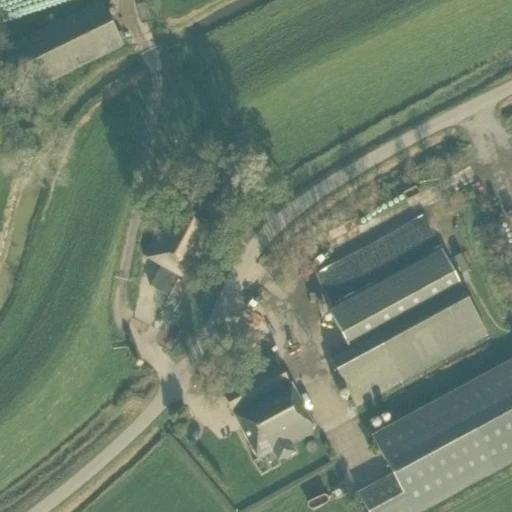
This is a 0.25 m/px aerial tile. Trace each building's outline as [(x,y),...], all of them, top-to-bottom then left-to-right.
[(0,52),(0,61),(18,98),(121,47),(99,3),(0,52)] [(213,182),(219,169),(200,159),(193,172),(213,182)] [(213,230),(233,196),(211,185),(199,208),(176,197),(145,258),(162,267),(152,289),(165,296),(156,315),(174,324),(193,289),(178,280),(180,276),(188,281),(215,231),(213,230)] [(374,220),(377,230),(398,223),(394,213),(374,220)] [(414,220),(359,246),(373,276),(396,266),(394,261),(426,245),(414,220)] [(461,287),(440,249),(328,311),(348,349),(329,359),(356,406),(400,382),(486,334),(461,287)] [(511,361),(373,437),(393,475),(359,494),(368,511),(416,511),(511,459),(511,361)] [(279,369),(222,399),(258,460),(275,450),(280,460),(297,451),(292,441),(315,429),(279,369)]
